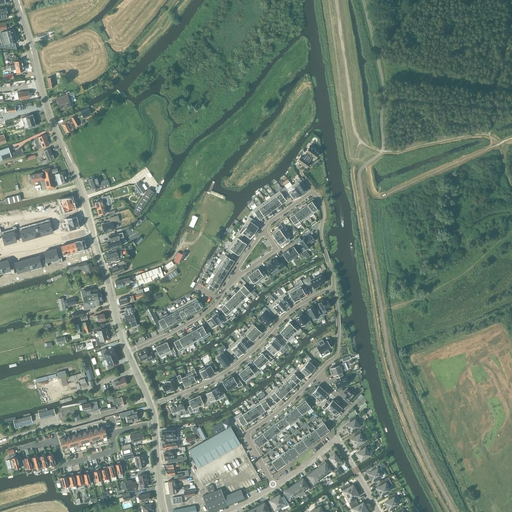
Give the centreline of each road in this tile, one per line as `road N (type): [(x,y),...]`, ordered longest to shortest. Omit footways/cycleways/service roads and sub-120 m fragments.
road 1 (unknown): [(446,511),(388,385),(354,158)]
road 2 (unknown): [(511,142),(466,134),(382,151),(359,141),(336,0)]
road 3 (tertiary): [(92,232),(17,0)]
road 4 (residential): [(164,399),(223,374),(290,309),(330,290)]
road 5 (residential): [(155,424),(111,433),(116,451),(64,465),(56,442),(23,448)]
road 6 (residential): [(262,228),(315,193),(324,210),(330,290)]
road 7 (residential): [(378,511),(336,439),(274,487)]
road 8 (residential): [(316,375),(246,435),(274,487)]
road 9 (residential): [(127,352),(208,310),(233,273)]
road 10 (tertiary): [(127,352),(92,232)]
